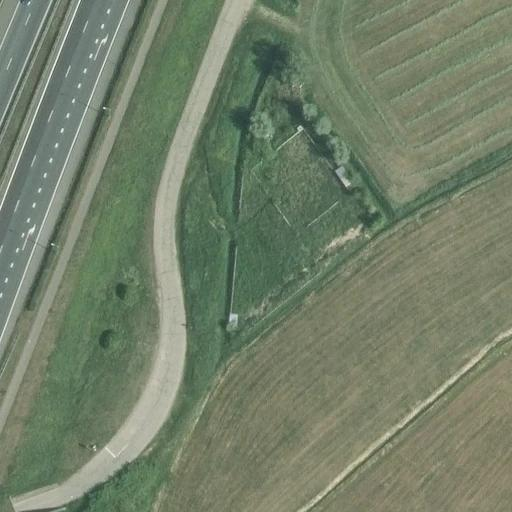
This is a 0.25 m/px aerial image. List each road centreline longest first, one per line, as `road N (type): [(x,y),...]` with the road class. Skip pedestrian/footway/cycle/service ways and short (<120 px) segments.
road 1 (unclassified): [(12,511),(76,488),(117,456),(150,408),(173,322),(164,225),(172,174),(236,0)]
road 2 (motorway): [(0,251),(95,0)]
